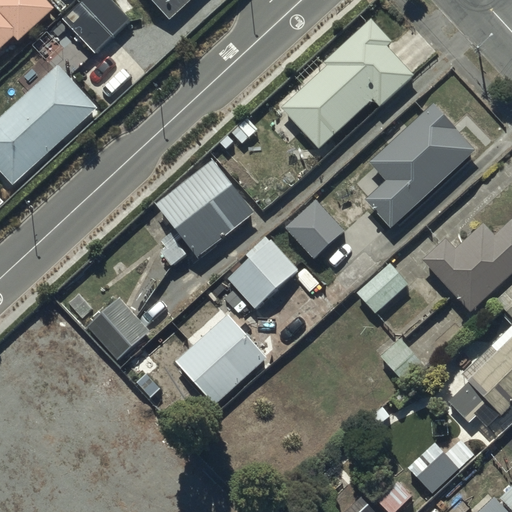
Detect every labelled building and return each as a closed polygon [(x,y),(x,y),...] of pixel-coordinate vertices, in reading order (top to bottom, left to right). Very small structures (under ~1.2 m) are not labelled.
[(0,59),(16,45),(21,50),(56,18),(39,0),(2,0),(0,2),(0,59)] [(89,0),(66,22),(96,54),(131,22),(109,0),(89,0)] [(145,0),(171,28),(201,0),(145,0)] [(283,104),(319,144),(373,95),(380,102),(435,52),(411,26),(395,41),(372,16),(325,58),(329,63),(283,104)] [(0,129),(0,178),(15,194),(99,117),(59,75),(0,129)] [(433,100),(371,158),(389,177),(366,197),(391,224),(475,145),(433,100)] [(215,165),(157,209),(175,233),(161,244),(167,251),(162,256),(172,269),(188,258),(178,245),(183,242),(192,254),(199,263),(256,218),(215,165)] [(313,262),(346,233),(319,203),(287,231),(313,262)] [(423,257),(470,308),(511,268),(511,215),(494,232),(483,219),(455,245),(446,235),(423,257)] [(229,276),(255,306),(298,266),(272,237),(229,276)] [(358,296),(375,317),(409,287),(392,267),(358,296)] [(511,274),(491,295),(505,308),(501,313),(511,322),(461,371),(467,378),(447,398),(468,419),(475,412),(486,423),(499,411),(500,412),(511,399),(511,274)] [(89,324),(119,357),(150,329),(120,295),(89,324)] [(44,455),(87,504),(110,484),(131,508),(189,458),(55,304),(0,352),(0,356),(68,435),(44,455)] [(229,312),(176,357),(214,400),(266,355),(229,312)] [(427,364),(398,333),(378,353),(407,383),(427,364)] [(511,511),(511,494),(502,504),(509,511),(511,511)] [(507,511),(498,503),(488,511),(507,511)]
